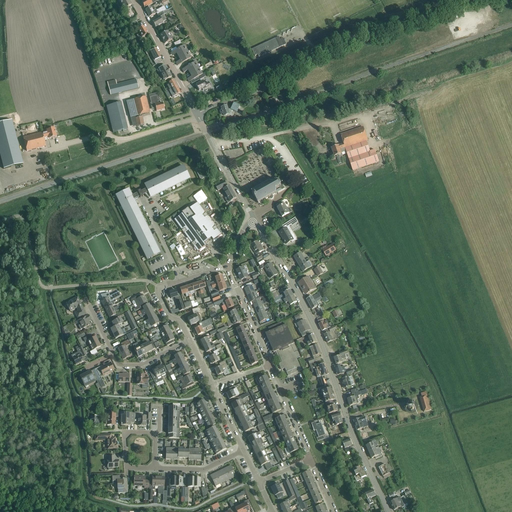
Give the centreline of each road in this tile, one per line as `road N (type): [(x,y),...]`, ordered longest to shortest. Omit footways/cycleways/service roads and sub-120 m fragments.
road 1 (secondary): [(389,511),(316,330),(254,220)]
road 2 (unclassified): [(196,112),(266,86),(321,52),(480,0)]
road 3 (residential): [(189,339),(158,285),(227,265)]
road 4 (secondary): [(196,112),(134,0)]
road 5 (secondary): [(254,220),(196,112)]
